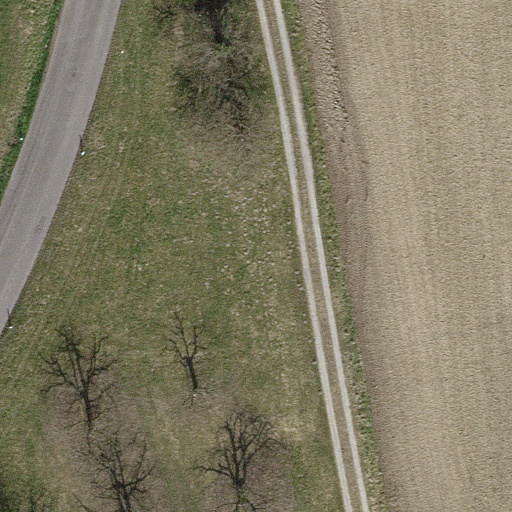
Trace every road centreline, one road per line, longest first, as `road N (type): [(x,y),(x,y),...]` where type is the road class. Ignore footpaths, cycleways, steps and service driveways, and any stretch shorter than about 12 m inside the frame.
road 1 (track): [(263,0),(352,511)]
road 2 (secondary): [(81,0),(0,276)]
